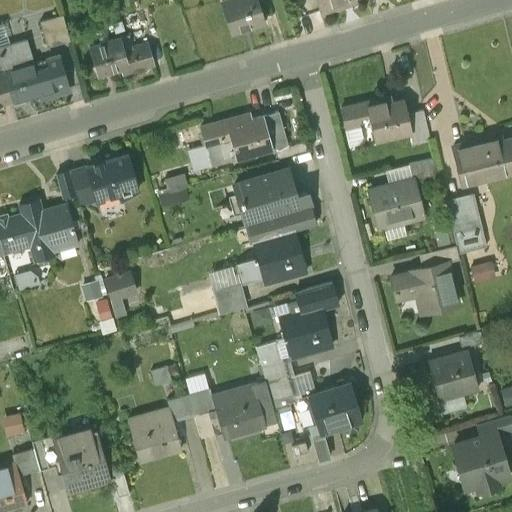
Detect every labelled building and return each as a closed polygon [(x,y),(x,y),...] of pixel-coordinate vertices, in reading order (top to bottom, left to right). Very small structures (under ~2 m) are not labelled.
[(264,24),(257,0),(231,0),(221,3),(231,34),(264,24)] [(315,0),(320,14),(350,4),(348,0),(315,0)] [(62,15),(39,22),(46,48),(69,41),(62,15)] [(120,39),(90,48),(98,76),(127,68),(128,73),(130,73),(123,51),(120,39)] [(0,60),(4,73),(12,102),(40,93),(42,99),(67,91),(57,57),(32,65),(25,40),(0,47),(0,60)] [(123,51),(130,73),(153,66),(147,44),(123,51)] [(0,105),(12,102),(4,73),(0,74),(0,105)] [(373,133),(375,142),(410,134),(411,133),(406,115),(403,102),(381,107),(379,101),(340,110),(344,128),(360,124),(362,135),(373,133)] [(423,111),(406,115),(411,133),(410,134),(412,145),(430,141),(423,111)] [(210,166),(286,144),(277,112),(240,122),(239,116),(199,128),(210,166)] [(501,136),(452,147),(462,185),(511,173),(511,139),(502,142),(501,136)] [(126,155),(69,172),(79,206),(117,195),(121,200),(137,190),(126,155)] [(295,196),(287,170),(233,185),(245,226),(310,206),(306,193),(295,196)] [(76,195),(69,172),(56,176),(63,199),(76,195)] [(368,190),(378,230),(422,219),(412,179),(368,190)] [(474,198),(446,205),(456,246),(459,259),(487,252),(474,198)] [(24,216),(0,223),(0,246),(2,253),(32,245),(37,262),(54,257),(52,252),(77,245),(66,204),(41,211),(38,203),(21,208),(24,216)] [(253,243),(294,232),(315,225),(310,206),(245,226),(250,244),(253,243)] [(300,256),(294,232),(253,243),(263,283),(304,272),(300,256)] [(430,252),(434,265),(447,262),(447,263),(459,260),(459,259),(456,246),(430,252)] [(496,258),(474,263),(478,280),(500,274),(496,258)] [(410,273),(390,277),(394,293),(414,290),(420,314),(457,305),(447,263),(447,262),(434,265),(410,271),(410,273)] [(131,270),(101,278),(113,317),(127,313),(123,298),(138,294),(131,270)] [(338,307),(332,283),(296,293),(298,301),(289,304),(291,313),(280,316),(285,338),(256,346),(261,364),(283,358),(283,360),(332,347),(328,331),(323,311),(338,307)] [(458,338),(461,348),(482,342),(479,332),(458,338)] [(428,361),(438,400),(477,389),(466,350),(428,361)] [(261,364),(272,401),(294,395),(290,381),(283,360),(283,358),(261,364)] [(290,381),(294,395),(312,390),(308,376),(290,381)] [(270,402),(264,382),(211,397),(215,410),(208,413),(214,435),(222,432),(223,437),(276,423),(272,410),(270,402)] [(361,422),(348,383),(309,395),(321,434),(343,428),(349,433),(356,431),(358,424),(361,422)] [(208,389),(187,395),(194,416),(200,439),(214,435),(208,413),(215,410),(211,397),(208,389)] [(168,409),(172,422),(194,416),(187,395),(166,401),(168,409)] [(272,401),(270,402),(272,410),(291,405),(291,402),(296,401),(294,395),(272,401)] [(168,409),(126,420),(131,441),(135,439),(141,460),(178,450),(173,432),(174,432),(172,422),(168,409)] [(476,425),(480,438),(494,434),(495,435),(511,430),(511,426),(509,415),(476,425)] [(104,459),(94,425),(52,437),(54,443),(60,464),(63,473),(64,473),(69,491),(106,480),(100,460),(104,459)] [(281,441),(289,470),(318,462),(310,433),(281,441)] [(461,474),(465,488),(475,485),(477,491),(498,485),(496,479),(506,476),(495,435),(494,434),(480,438),(453,446),(457,460),(454,465),(456,471),(461,474)] [(38,470),(60,464),(54,443),(32,449),(38,470)] [(14,462),(17,476),(38,470),(32,449),(12,455),(14,462)] [(17,476),(14,462),(0,466),(0,510),(24,503),(19,485),(20,485),(17,476)] [(129,494),(123,473),(111,476),(117,497),(129,494)]
